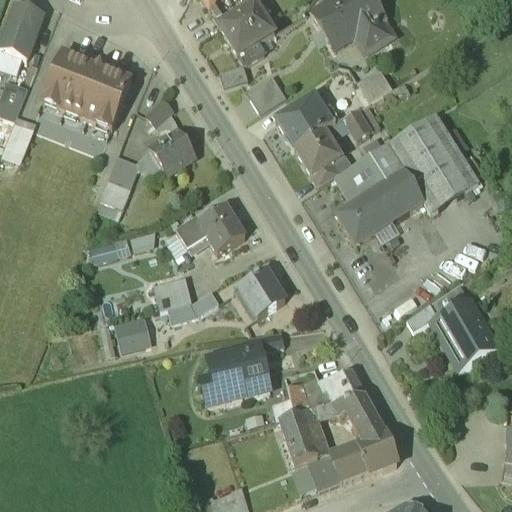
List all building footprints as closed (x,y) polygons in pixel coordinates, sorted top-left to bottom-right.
[(198,0),(208,16),(209,18),(210,19),(211,18),(210,16),(220,0),(198,0)] [(366,9),(359,0),(343,0),(310,20),(334,59),(357,45),(368,62),(389,49),(379,33),(380,32),(381,30),(382,27),(380,23),(378,21),(374,20),(371,21),(364,10),(366,9)] [(255,11),(218,34),(225,45),(224,46),(229,54),(231,54),(238,65),(244,74),(264,62),(258,52),(274,42),(273,41),(277,39),(270,27),(266,30),(255,11)] [(43,22),(16,12),(0,56),(0,58),(26,68),(43,22)] [(131,89),(61,60),(43,105),(59,112),(57,117),(95,133),(96,131),(109,137),(108,138),(111,139),(131,89)] [(243,73),(219,81),(224,96),(247,89),(243,73)] [(380,77),(369,83),(383,103),(392,98),(380,77)] [(383,103),(369,83),(358,91),(370,111),(383,103)] [(272,84),(247,100),(260,122),(286,106),(272,84)] [(28,95),(6,87),(0,104),(0,123),(14,129),(28,95)] [(404,90),(394,97),(399,105),(409,98),(404,90)] [(314,103),(275,127),(286,144),(290,141),(299,156),(340,130),(330,115),(324,119),(314,103)] [(163,109),(146,124),(155,134),(172,118),(163,109)] [(368,113),(357,120),(370,141),(381,134),(368,113)] [(357,120),(345,127),(349,134),(358,148),(370,141),(357,120)] [(348,177),(334,186),(350,212),(403,180),(424,212),(431,223),(480,192),(477,187),(464,167),(458,158),(447,139),(436,122),(348,177)] [(16,125),(4,157),(19,163),(32,132),(16,125)] [(299,156),(295,158),(312,184),(341,166),(329,147),(349,134),(345,127),(340,130),(299,156)] [(456,134),(447,139),(458,158),(467,151),(456,134)] [(178,139),(163,148),(162,146),(149,155),(164,179),(176,172),(178,176),(195,165),(178,139)] [(472,162),(464,167),(477,187),(484,183),(472,162)] [(117,163),(108,188),(130,197),(139,172),(117,163)] [(341,166),(312,184),(319,195),(334,186),(348,177),(341,166)] [(403,180),(350,212),(334,222),(355,256),(424,212),(403,180)] [(130,197),(108,188),(99,209),(122,217),(130,197)] [(199,231),(198,231),(210,251),(217,262),(245,245),(226,214),(199,231)] [(191,263),(210,251),(198,231),(199,231),(197,227),(176,241),(191,263)] [(91,255),(94,270),(119,264),(115,249),(91,255)] [(156,289),(179,285),(178,277),(154,281),(156,289)] [(258,282),(253,285),(253,287),(239,296),(257,325),(285,308),(266,279),(258,283),(258,282)] [(159,319),(191,311),(185,286),(153,293),(159,319)] [(440,304),(430,311),(437,323),(443,320),(443,319),(446,317),(447,318),(469,305),(460,290),(440,304)] [(191,311),(190,312),(197,323),(218,311),(211,299),(191,311)] [(477,334),(463,310),(469,307),(469,305),(447,318),(446,317),(443,319),(443,320),(437,323),(429,328),(430,329),(445,354),(453,350),(466,372),(458,377),(459,379),(498,356),(483,330),(477,334)] [(430,311),(407,328),(412,339),(430,329),(429,328),(437,323),(430,311)] [(171,331),(197,323),(190,312),(168,318),(171,331)] [(142,323),(113,330),(120,358),(149,352),(142,323)] [(280,341),(245,346),(247,359),(260,356),(260,358),(283,355),(280,341)] [(247,359),(238,361),(238,359),(209,366),(213,383),(215,393),(219,392),(223,409),(270,398),(260,358),(260,356),(247,359)] [(350,379),(318,391),(322,399),(304,406),(307,419),(316,417),(364,403),(350,379)] [(213,383),(200,386),(206,413),(223,409),(219,392),(215,393),(213,383)] [(304,405),(300,392),(292,394),(291,390),(286,391),(290,406),(294,423),(302,420),(307,419),(304,406),(304,405)] [(378,429),(364,403),(316,417),(319,426),(320,426),(337,421),(340,425),(347,422),(356,438),(360,437),(378,429)] [(290,406),(274,410),(279,427),(294,423),(290,406)] [(322,433),(320,426),(319,426),(316,417),(307,419),(302,420),(309,438),(322,433)] [(261,419),(245,424),(249,435),(264,430),(261,419)] [(309,438),(302,420),(294,423),(279,427),(295,472),(317,463),(314,454),(309,438)] [(378,429),(360,437),(365,448),(330,462),(340,489),(381,474),(382,477),(396,471),(385,442),(378,429)] [(327,449),(322,433),(309,438),(314,454),(327,449)] [(327,449),(314,454),(317,463),(330,457),(327,449)] [(330,462),(307,471),(318,498),(340,489),(330,462)] [(511,470),(504,469),(501,488),(511,490),(511,470)] [(301,499),(315,493),(307,471),(292,477),(301,499)] [(244,511),(239,495),(200,509),(200,511),(244,511)]
